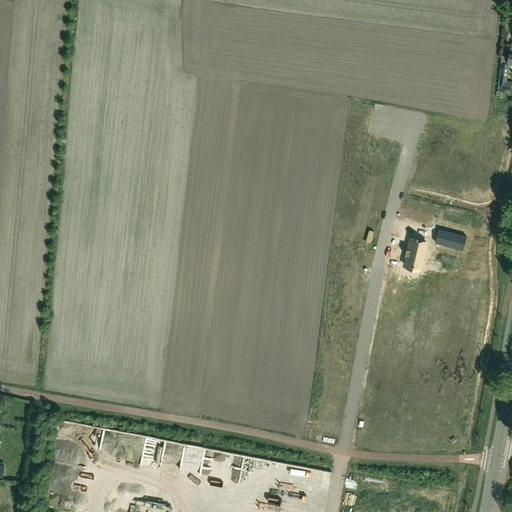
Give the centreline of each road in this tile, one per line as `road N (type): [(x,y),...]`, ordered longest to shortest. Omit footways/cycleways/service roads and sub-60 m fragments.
road 1 (unclassified): [(343,452),(0,387)]
road 2 (unclassified): [(496,457),(343,452)]
